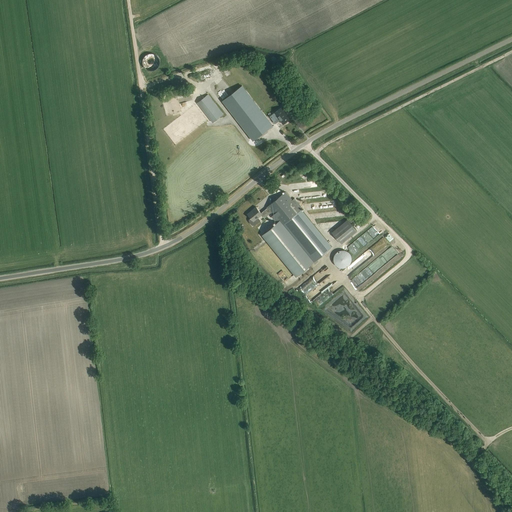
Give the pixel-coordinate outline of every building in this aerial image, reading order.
[(242,86),(223,101),(253,141),(272,126),(269,121),(242,86)] [(208,95),(198,102),(213,122),(223,115),(208,95)] [(276,115),(272,119),(275,123),(276,123),(279,120),(280,120),(283,124),(289,119),(281,108),(275,113),(276,115)] [(256,207),(248,214),(251,218),(250,219),(249,220),(249,221),(249,223),(251,225),(252,226),(254,226),(255,225),(259,222),(257,219),(262,215),(265,218),(271,213),(273,215),(272,216),(277,223),(262,235),(296,277),(312,263),(331,248),(298,207),(300,206),(294,198),(292,200),(286,192),(266,208),(267,208),(261,213),(256,207)] [(342,244),(357,231),(348,220),(332,232),(342,244)] [(381,242),(385,238),(381,234),(377,238),(381,242)] [(345,268),(375,246),(372,242),(342,264),(345,268)] [(342,280),(349,289),(390,256),(383,248),(355,270),(353,267),(347,272),(345,270),(339,275),(343,280),(342,280)]
